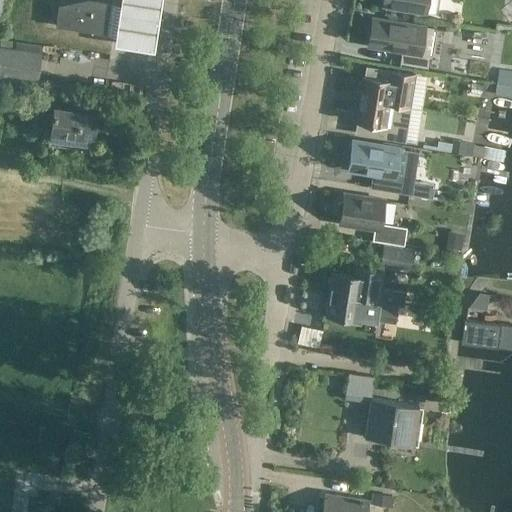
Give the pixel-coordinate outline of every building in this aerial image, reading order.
[(108,35),(112,3),(90,0),(87,0),(59,6),(56,27),(108,35)] [(384,0),(383,5),(426,12),(427,0),(384,0)] [(425,26),(372,18),(368,46),(402,51),(400,63),(427,67),(430,53),(421,52),(425,26)] [(40,52),(41,46),(0,41),(0,77),(36,82),(40,52)] [(410,106),(415,74),(367,67),(365,76),(363,75),(359,98),(410,106)] [(404,140),(410,106),(359,98),(356,121),(358,121),(356,133),(404,140)] [(91,150),(96,114),(56,107),(50,144),(91,150)] [(345,173),(373,178),(371,188),(414,195),(421,151),(350,140),(345,173)] [(472,156),(474,144),(452,140),(451,144),(438,142),(436,150),(450,152),(472,156)] [(432,199),(435,185),(416,182),(414,196),(432,199)] [(404,245),(407,227),(380,223),(384,200),(344,194),(343,201),(338,203),(337,213),(341,216),(340,223),(374,229),(373,240),(404,245)] [(461,251),(464,234),(448,232),(445,249),(461,251)] [(412,247),(383,243),(379,265),(409,270),(412,247)] [(330,285),(328,294),(403,307),(406,291),(380,287),(382,271),(355,267),(353,275),(332,271),(331,276),(329,278),(328,283),(330,285)] [(435,306),(454,308),(456,292),(437,289),(435,306)] [(481,293),(470,307),(488,310),(490,295),(481,293)] [(403,307),(328,294),(327,302),(324,304),(323,308),(327,310),(326,314),(376,323),(376,320),(395,324),(397,315),(413,317),(414,308),(405,307),(404,308),(403,307)] [(448,311),(427,308),(426,317),(447,320),(448,311)] [(511,324),(471,318),(468,341),(511,345),(511,324)] [(319,343),(323,328),(304,323),(300,338),(319,343)] [(347,396),(373,398),(375,373),(349,370),(347,396)] [(437,400),(439,389),(425,387),(424,398),(437,400)] [(412,445),(418,405),(370,398),(365,437),(412,445)] [(391,506),(393,494),(371,491),(369,500),(369,502),(391,506)] [(367,511),(369,502),(369,500),(324,493),(321,511),(367,511)]
